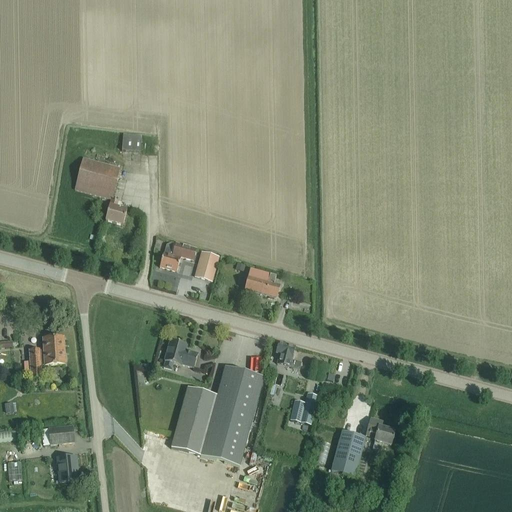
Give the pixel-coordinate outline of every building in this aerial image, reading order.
[(140,155),(141,139),(123,137),(121,153),(140,155)] [(119,198),(129,166),(91,155),(81,187),(119,198)] [(109,207),(105,222),(122,227),(127,211),(116,209),(118,202),(111,201),(109,207)] [(193,262),(196,251),(174,245),(171,258),(163,255),(159,268),(160,269),(160,268),(176,273),(181,258),(193,262)] [(212,283),(215,273),(218,259),(201,254),(195,278),(212,283)] [(243,272),(245,266),(237,264),(236,270),(243,272)] [(276,300),(278,290),(279,288),(274,286),(276,278),(250,271),(245,292),(271,299),(276,300)] [(53,340),(52,336),(42,337),(42,341),(43,351),(39,352),(39,351),(29,352),(30,363),(24,364),(25,377),(31,377),(31,380),(40,380),(39,373),(47,372),(47,366),(65,365),(63,339),(53,340)] [(19,345),(18,338),(0,339),(1,347),(19,345)] [(194,369),(198,355),(185,351),(187,346),(170,342),(164,362),(165,363),(163,369),(172,371),(174,365),(181,367),(181,366),(194,369)] [(299,371),(301,364),(292,361),(292,359),(295,348),(278,343),(276,353),(275,354),(280,355),(277,365),(299,371)] [(239,468),(247,437),(264,379),(225,368),(200,458),(239,468)] [(281,386),(284,375),(277,373),(274,385),(281,386)] [(286,401),(288,391),(275,388),(272,397),(286,401)] [(198,458),(202,445),(215,397),(187,389),(170,450),(198,458)] [(13,409),(21,407),(20,399),(11,401),(13,409)] [(305,404),(295,402),(293,413),(298,415),(296,423),(301,424),(305,404)] [(393,440),(394,439),(393,438),(394,432),(380,428),(382,422),(371,419),(366,436),(375,438),(372,450),(380,452),(383,444),(391,446),(392,440),(393,440)] [(50,446),(64,445),(74,444),(73,427),(49,430),(50,446)] [(0,443),(16,442),(15,432),(0,432),(0,443)] [(355,479),(362,449),(365,440),(341,433),(339,443),(331,472),(355,479)] [(155,438),(152,444),(160,448),(163,442),(155,438)] [(69,484),(69,483),(76,482),(75,468),(77,467),(76,458),(57,460),(59,484),(67,483),(67,484),(69,484)] [(26,479),(26,469),(15,469),(16,479),(26,479)]
